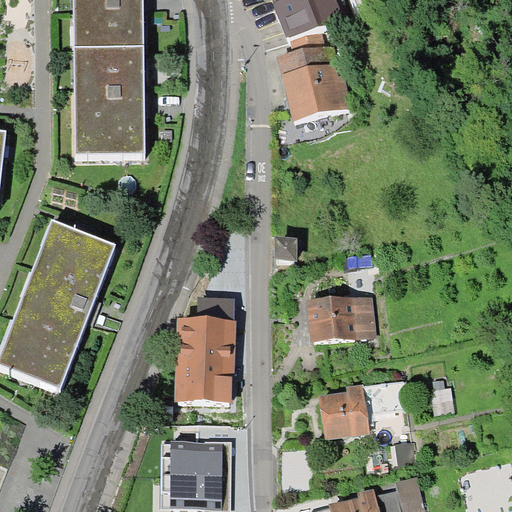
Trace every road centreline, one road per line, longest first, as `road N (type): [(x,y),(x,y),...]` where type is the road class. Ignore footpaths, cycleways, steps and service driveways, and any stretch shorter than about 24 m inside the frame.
road 1 (residential): [(264,511),(258,100),(252,45),(239,25),(213,21)]
road 2 (secondary): [(78,511),(196,193),(213,21)]
